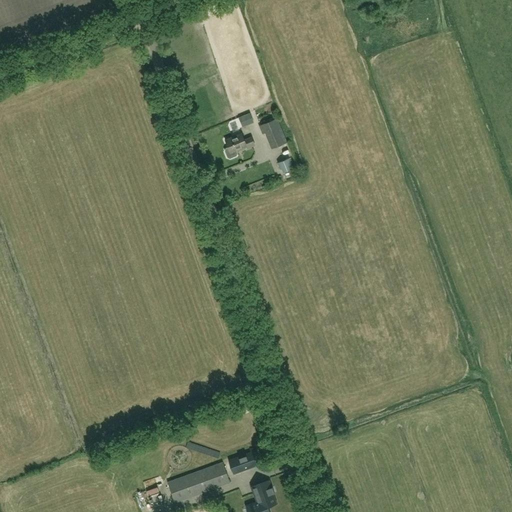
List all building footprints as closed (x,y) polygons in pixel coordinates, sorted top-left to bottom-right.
[(249,113),(238,118),(241,124),(247,122),(248,125),(254,123),(249,113)] [(276,119),(258,126),(262,134),(265,133),(271,148),(286,142),(276,119)] [(237,154),(236,151),(246,147),(246,149),(255,146),(251,136),(244,139),(241,133),(224,140),(227,148),(225,149),(224,151),(227,158),(229,159),(236,156),(237,154)] [(293,169),(289,159),(277,163),(280,170),(282,170),(283,173),(293,169)] [(220,438),(208,442),(214,462),(226,459),(220,438)] [(248,453),(228,460),(233,474),(253,467),(248,453)] [(167,483),(175,503),(229,483),(222,463),(167,483)] [(273,492),(269,480),(253,486),(253,488),(256,486),(261,500),(258,501),(258,502),(246,506),(247,507),(251,505),(253,511),(269,511),(267,506),(275,503),(272,492),(273,492)] [(156,497),(148,501),(151,506),(159,502),(156,497)]
